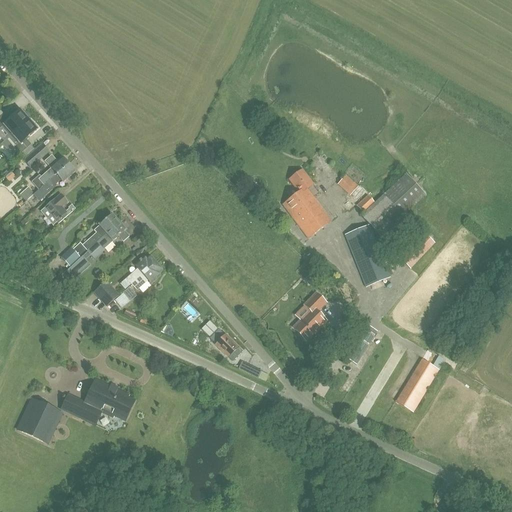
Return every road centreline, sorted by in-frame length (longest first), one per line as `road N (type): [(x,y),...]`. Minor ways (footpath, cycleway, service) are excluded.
road 1 (unclassified): [(311,409),(0,63)]
road 2 (unclassified): [(311,409),(0,269)]
road 3 (unclassified): [(511,503),(311,409)]
